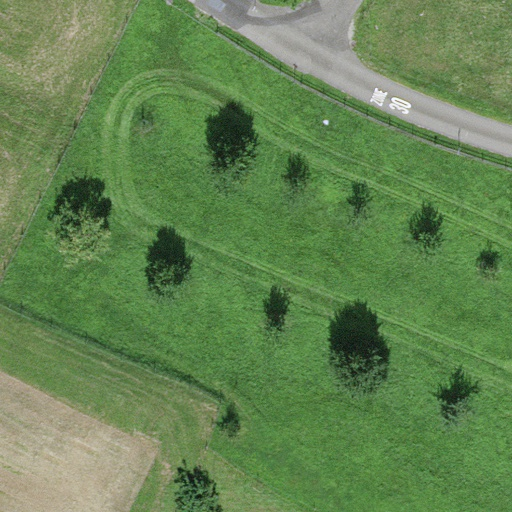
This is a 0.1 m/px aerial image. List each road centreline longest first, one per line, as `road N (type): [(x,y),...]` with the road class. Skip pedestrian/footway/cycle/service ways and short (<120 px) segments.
road 1 (track): [(304,55),(408,110),(511,144)]
road 2 (residential): [(213,0),(304,55),(341,0)]
